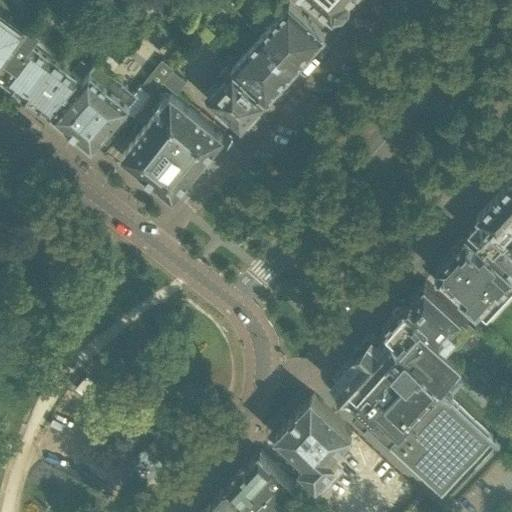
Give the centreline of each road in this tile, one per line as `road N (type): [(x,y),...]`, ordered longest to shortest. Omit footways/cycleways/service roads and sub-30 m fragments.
road 1 (unclassified): [(234,305),(511,7)]
road 2 (tertiary): [(261,374),(304,371),(511,149)]
road 3 (tertiary): [(384,0),(156,246)]
road 4 (tertiary): [(156,246),(0,126)]
road 5 (tertiary): [(156,511),(234,435),(261,374)]
